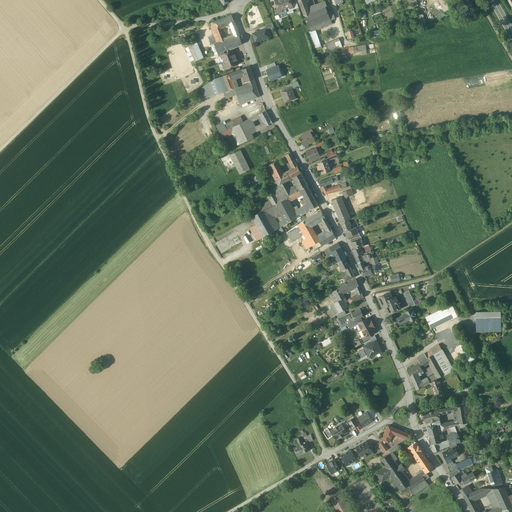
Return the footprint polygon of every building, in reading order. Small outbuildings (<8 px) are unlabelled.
[(282,0),(274,0),(278,8),(280,15),(287,12),(282,0)] [(289,0),(282,0),(287,12),(293,10),(291,4),(289,0)] [(307,8),(303,0),(299,2),(304,15),(309,13),(307,8)] [(317,10),(325,7),(327,6),(325,1),(315,5),(317,10)] [(315,5),(307,8),(309,13),(317,10),(315,5)] [(309,13),(304,15),(309,27),(313,26),(327,20),(330,19),(325,7),(309,13)] [(231,15),(220,20),(222,26),(230,23),(234,22),(231,15)] [(221,29),(220,27),(222,26),(220,20),(210,24),(217,43),(214,44),(218,54),(224,51),(232,48),(228,39),(226,40),(221,29)] [(327,20),(313,26),(315,31),(316,30),(329,25),(327,20)] [(235,36),(228,39),(232,48),(242,44),(239,35),(236,26),(232,28),(235,36)] [(265,29),(253,34),(256,42),(269,37),(269,36),(269,35),(269,33),(268,33),(266,29),(265,29)] [(322,49),(316,30),(315,31),(311,32),(311,31),(308,33),(314,51),(322,49)] [(191,63),(204,58),(195,38),(183,43),(191,63)] [(325,44),(328,52),(342,47),(339,39),(325,44)] [(373,44),(353,47),(341,49),(342,55),(374,49),(373,44)] [(225,54),(219,57),(221,63),(236,57),(234,51),(225,54)] [(236,57),(221,63),(224,69),(230,67),(239,64),(236,57)] [(267,70),(271,80),(282,76),(278,66),(276,67),(268,70),(267,70)] [(250,67),(240,70),(242,75),(245,74),(246,78),(253,75),(250,67)] [(240,70),(230,74),(232,80),(238,77),(242,75),(240,70)] [(230,74),(223,76),(215,79),(201,88),(205,99),(229,90),(234,88),(232,80),(230,74)] [(254,78),(247,82),(248,85),(250,90),(253,99),(260,96),(254,78)] [(248,85),(235,89),(237,95),(250,90),(248,85)] [(234,88),(229,90),(233,101),(238,99),(237,95),(235,89),(234,88)] [(291,88),(281,92),(283,96),(286,102),(295,99),(291,88)] [(253,99),(250,90),(237,95),(238,99),(240,103),(253,99)] [(216,125),(220,134),(234,126),(243,122),(240,116),(226,124),(225,121),(216,125)] [(265,123),(261,125),(263,128),(273,123),(269,117),(263,120),(265,123)] [(243,122),(234,126),(243,143),(253,137),(251,133),(256,130),(257,130),(255,128),(252,121),(251,118),(243,122)] [(234,126),(220,134),(223,139),(233,134),(238,145),(243,143),(234,126)] [(305,135),(301,137),(300,138),(301,140),(304,146),(313,142),(313,141),(311,138),(313,137),(311,133),(305,135)] [(220,134),(217,135),(214,137),(216,142),(223,139),(220,134)] [(316,148),(306,153),(310,160),(319,155),(316,148)] [(241,150),(230,156),(240,174),(250,169),(241,150)] [(295,163),(290,153),(286,155),(291,165),(295,163)] [(327,160),(319,164),(320,166),(317,167),(318,170),(321,169),(322,174),(331,170),(327,160)] [(283,174),(276,161),(268,166),(279,186),(287,181),(290,179),(290,178),(290,179),(286,172),(283,174)] [(301,173),(297,166),(293,168),(286,172),(290,179),(290,178),(301,173)] [(308,185),(301,173),(293,178),(298,186),(300,190),(301,189),(308,185)] [(332,177),(319,182),(321,187),(325,185),(334,182),(332,178),(332,177)] [(279,186),(266,193),(273,205),(287,198),(287,197),(292,194),(290,191),(286,184),(285,182),(279,186)] [(308,185),(301,189),(303,194),(304,195),(311,191),(308,185)] [(273,205),(252,216),(255,221),(271,212),(277,208),(290,201),(303,194),(301,189),(300,190),(297,191),(292,194),(287,197),(287,198),(273,205)] [(351,189),(341,193),(344,198),(349,196),(349,197),(354,195),(351,189)] [(313,195),(306,198),(309,205),(311,209),(318,205),(313,195)] [(341,196),(331,200),(341,223),(348,220),(350,219),(351,219),(341,196)] [(290,201),(277,208),(280,213),(280,211),(291,205),(290,201)] [(291,205),(280,211),(280,213),(286,224),(298,217),(295,212),(291,205)] [(245,206),(236,211),(238,215),(243,213),(242,211),(247,209),(245,206)] [(304,207),(295,212),(298,217),(307,212),(304,207)] [(325,218),(321,211),(308,219),(312,225),(322,220),(325,218)] [(271,212),(255,221),(257,224),(251,228),(258,240),(275,230),(280,228),(271,212)] [(328,231),(317,237),(311,226),(312,225),(308,219),(301,223),(287,232),(292,241),(299,236),(307,249),(319,241),(322,246),(336,237),(327,221),(324,223),(328,231)] [(348,220),(341,223),(344,232),(351,229),(350,226),(351,225),(348,220)] [(344,232),(347,237),(355,235),(352,229),(351,229),(344,232)] [(349,243),(352,250),(360,247),(362,247),(364,246),(362,239),(349,243)] [(346,258),(338,243),(330,247),(333,253),(338,263),(346,258)] [(333,253),(330,247),(324,250),(327,255),(333,253)] [(360,247),(352,250),(355,256),(361,254),(363,254),(361,250),(360,247)] [(350,266),(346,258),(338,263),(330,267),(332,270),(337,267),(337,266),(339,264),(342,270),(346,268),(350,266)] [(365,268),(361,269),(363,276),(377,272),(374,265),(365,268)] [(351,270),(347,272),(349,276),(343,279),(341,280),(342,283),(345,282),(355,277),(351,270)] [(399,274),(390,276),(392,282),(400,280),(399,274)] [(360,289),(356,279),(347,284),(349,290),(354,288),(356,291),(360,289)] [(344,298),(341,292),(349,290),(347,284),(339,288),(329,294),(334,303),(330,305),(336,315),(344,310),(348,307),(345,301),(343,298),(344,298)] [(409,291),(404,293),(409,307),(414,305),(409,291)] [(358,295),(349,299),(351,303),(364,297),(362,293),(358,295)] [(390,293),(378,298),(383,308),(386,306),(389,313),(400,308),(395,297),(392,298),(390,293)] [(452,306),(426,318),(431,330),(457,317),(452,306)] [(360,309),(352,313),(355,320),(360,317),(363,316),(360,309)] [(407,314),(398,318),(401,323),(410,319),(411,321),(415,319),(414,317),(416,316),(415,314),(416,313),(415,313),(414,310),(412,311),(411,309),(406,311),(407,314)] [(501,311),(476,312),(476,332),(501,331),(501,311)] [(338,318),(338,319),(338,320),(342,328),(348,325),(355,320),(352,313),(350,312),(346,314),(338,318)] [(355,320),(348,325),(350,327),(358,323),(362,321),(360,317),(355,320)] [(362,321),(358,323),(362,330),(373,324),(371,321),(370,322),(368,318),(362,321)] [(373,324),(362,330),(365,337),(370,334),(375,332),(373,328),(374,327),(373,324)] [(363,338),(357,341),(353,343),(356,347),(365,342),(363,338)] [(371,343),(363,346),(365,349),(364,350),(364,349),(358,352),(361,358),(366,355),(367,355),(369,358),(381,352),(376,341),(376,340),(371,343)] [(468,363),(475,359),(465,343),(458,346),(468,363)] [(439,345),(417,358),(419,363),(422,367),(429,363),(436,374),(421,382),(415,386),(417,389),(430,383),(429,381),(453,370),(439,345)] [(419,363),(407,370),(411,377),(413,382),(419,379),(416,374),(423,370),(421,368),(422,367),(419,363)] [(438,378),(432,381),(434,387),(432,387),(436,399),(443,396),(439,385),(441,385),(439,378),(438,378)] [(464,405),(443,409),(438,410),(439,414),(453,411),(453,413),(465,412),(465,410),(464,405)] [(374,411),(372,409),(367,412),(372,420),(377,416),(374,411)] [(428,412),(422,413),(417,415),(420,425),(430,422),(440,420),(439,414),(438,410),(428,412)] [(372,420),(367,412),(358,418),(364,426),(372,420)] [(455,421),(441,424),(439,424),(441,432),(442,432),(449,428),(453,425),(454,425),(459,424),(467,423),(466,415),(454,417),(455,421)] [(352,419),(346,423),(348,426),(350,429),(350,431),(356,427),(352,419)] [(348,426),(344,428),(341,424),(331,431),(333,435),(336,439),(339,437),(339,438),(344,435),(344,434),(347,432),(346,431),(350,429),(348,426)] [(431,426),(427,427),(429,436),(439,433),(437,425),(431,426)] [(402,432),(388,426),(384,434),(391,438),(393,433),(400,436),(402,432)] [(455,428),(450,430),(451,434),(446,436),(449,443),(450,446),(450,445),(456,443),(460,441),(456,429),(455,428)] [(333,435),(331,431),(330,431),(328,429),(323,432),(328,439),(332,436),(333,435)] [(439,433),(429,436),(431,444),(437,443),(441,442),(440,439),(439,435),(439,433)] [(400,436),(395,441),(396,443),(394,445),(394,446),(397,444),(407,438),(400,436)] [(366,442),(356,448),(357,448),(360,455),(362,458),(369,454),(368,453),(372,451),(371,449),(367,443),(366,442)] [(297,447),(293,448),(297,455),(302,453),(303,453),(309,450),(306,443),(297,447)] [(433,468),(416,443),(407,448),(407,450),(408,452),(410,452),(424,471),(426,473),(433,468)] [(437,443),(431,444),(434,452),(440,450),(438,447),(438,446),(437,443)] [(456,443),(450,445),(450,446),(451,449),(447,450),(451,458),(459,455),(458,453),(456,448),(456,447),(457,446),(456,443)] [(399,448),(397,444),(394,446),(388,450),(385,452),(387,455),(392,452),(399,448)] [(353,455),(351,450),(344,454),(345,456),(341,458),(344,463),(346,462),(348,465),(356,460),(353,455)] [(447,450),(443,452),(447,463),(452,461),(451,458),(447,450)] [(398,467),(394,461),(397,459),(392,452),(387,455),(380,459),(385,468),(376,474),(378,478),(387,472),(400,491),(401,490),(411,483),(409,481),(404,474),(402,470),(404,469),(401,465),(398,467)] [(470,458),(455,465),(458,469),(461,468),(472,463),(470,458)] [(335,462),(334,460),(326,464),(329,468),(328,469),(328,470),(329,472),(330,473),(331,472),(332,474),(340,469),(335,462)] [(492,488),(503,488),(497,469),(493,471),(491,467),(486,469),(492,488)] [(424,471),(409,481),(411,483),(401,490),(403,494),(410,489),(414,494),(428,485),(425,480),(429,478),(426,473),(424,471)] [(476,477),(473,472),(462,479),(463,480),(465,483),(476,477)] [(458,473),(451,477),(456,484),(460,482),(463,480),(462,479),(458,473)] [(466,486),(460,490),(464,496),(468,494),(472,492),(468,486),(467,487),(466,486)] [(472,492),(468,494),(464,496),(467,502),(473,499),(486,493),(487,495),(494,492),(492,488),(488,488),(480,489),(472,492)] [(500,505),(503,510),(504,510),(511,507),(511,505),(508,496),(504,488),(503,488),(492,488),(494,492),(500,505)] [(494,492),(487,495),(493,509),(500,505),(494,492)] [(350,511),(339,493),(331,499),(338,511),(350,511)] [(474,503),(469,506),(472,511),(473,511),(478,510),(474,503)]
